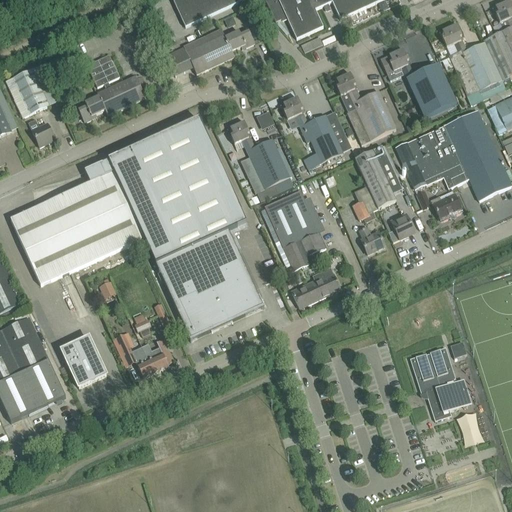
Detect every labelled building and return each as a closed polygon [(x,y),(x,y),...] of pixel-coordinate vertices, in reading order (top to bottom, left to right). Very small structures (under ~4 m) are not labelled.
[(297,41),(323,29),(315,12),(332,4),(340,21),(385,1),(384,0),(177,0),(173,2),(185,29),(249,0),(264,0),(275,24),(282,22),(282,21),(286,19),(297,41)] [(483,43),(484,45),(502,83),(511,78),(511,7),(510,3),(493,10),(493,11),(503,34),(483,43)] [(457,27),(439,35),(460,79),(456,81),(463,98),(466,97),(471,108),(505,92),(501,84),(502,83),(484,45),(467,53),(462,42),(461,43),(459,39),(462,38),(457,27)] [(246,49),(255,45),(249,34),(241,38),(240,34),(226,40),(232,53),(245,47),(246,49)] [(232,53),(226,40),(225,37),(187,55),(184,50),(166,58),(175,78),(194,70),(197,77),(235,59),(232,53)] [(303,54),(323,47),(321,39),(301,45),(303,54)] [(404,51),(380,62),(387,77),(401,70),(406,80),(414,77),(409,66),(408,67),(407,64),(409,63),(404,51)] [(111,90),(109,84),(120,79),(109,57),(87,67),(97,89),(104,86),(107,92),(98,96),(99,99),(85,105),(87,108),(79,112),(84,125),(93,121),(92,118),(105,112),(108,118),(146,100),(143,95),(149,92),(142,79),(140,77),(136,79),(136,78),(111,90)] [(440,65),(414,77),(406,80),(409,87),(411,87),(426,120),(459,105),(440,65)] [(32,71),(6,83),(23,120),(49,108),(32,71)] [(396,131),(379,93),(361,101),(356,91),(355,91),(353,88),(356,87),(351,75),(333,83),(340,99),(348,95),(355,111),(346,115),(361,147),(396,131)] [(343,156),(326,118),(308,126),(303,115),(302,115),(300,112),(303,111),(298,100),(280,107),(287,122),(295,118),(307,145),(311,143),(316,155),(304,161),(308,171),(308,172),(343,156)] [(511,130),(511,100),(496,108),(507,133),(511,130)] [(0,138),(11,133),(0,108),(0,138)] [(268,112),(256,117),(262,130),(274,124),(268,112)] [(477,112),(396,150),(415,192),(426,187),(426,188),(443,180),(448,191),(469,182),(479,204),(511,188),(505,173),(477,112)] [(199,121),(120,157),(118,158),(85,173),(90,186),(11,222),(41,288),(144,241),(186,332),(191,343),(192,341),(211,332),(212,334),(233,324),(232,323),(261,310),(264,310),(259,299),(229,234),(247,226),(242,215),(199,121)] [(255,195),(257,194),(290,179),(273,142),(255,150),(250,139),(249,140),(247,136),(250,135),(244,124),(227,132),(234,146),(242,143),(250,160),(241,164),(255,195)] [(48,126),(32,133),(40,150),(50,145),(48,142),(54,140),(48,126)] [(353,136),(350,129),(345,132),(348,138),(353,136)] [(382,149),(355,161),(367,188),(378,211),(396,203),(393,197),(402,192),(382,149)] [(294,188),(290,179),(257,194),(261,203),(294,188)] [(360,206),(353,209),(360,223),(364,221),(366,224),(376,219),(373,213),(378,211),(367,188),(354,194),(360,206)] [(266,211),(261,213),(275,245),(280,243),(291,268),(288,270),(290,275),(322,261),(318,254),(326,250),(301,193),(265,209),(266,211)] [(462,213),(454,197),(441,203),(439,199),(429,204),(425,194),(417,197),(424,211),(434,207),(437,213),(436,214),(437,216),(438,216),(441,223),(462,213)] [(395,233),(400,242),(408,238),(408,237),(414,234),(414,235),(415,235),(406,216),(400,219),(401,222),(392,226),(395,233)] [(368,256),(385,249),(379,234),(372,237),(368,228),(359,232),(363,241),(361,242),(368,256)] [(395,233),(389,235),(393,245),(400,242),(395,233)] [(0,316),(22,307),(23,306),(23,305),(22,306),(0,257),(0,316)] [(315,283),(292,294),(300,311),(340,292),(340,290),(341,289),(339,283),(337,284),(334,278),(330,270),(313,278),(315,283)] [(111,282),(98,288),(104,301),(117,296),(111,282)] [(151,329),(148,322),(146,323),(143,316),(134,320),(137,327),(135,328),(138,335),(140,334),(142,339),(151,335),(149,330),(151,329)] [(0,400),(11,425),(66,400),(29,320),(0,333),(0,400)] [(95,381),(95,382),(106,377),(89,340),(62,353),(79,390),(90,385),(90,384),(95,381)] [(152,355),(145,358),(154,376),(169,369),(168,366),(174,363),(167,350),(166,351),(162,342),(157,344),(159,350),(152,354),(152,355)] [(127,362),(134,359),(131,354),(126,343),(120,345),(127,362)] [(463,344),(450,348),(454,361),(467,357),(463,344)] [(143,381),(154,376),(145,358),(142,349),(131,354),(134,359),(143,381)] [(456,381),(446,350),(439,352),(440,352),(430,355),(430,356),(427,357),(426,356),(416,360),(416,359),(410,361),(421,397),(426,395),(435,424),(452,418),(450,413),(459,410),(467,407),(466,405),(467,401),(468,397),(466,393),(464,389),(460,387),(459,384),(456,385),(454,381),(456,381)]
